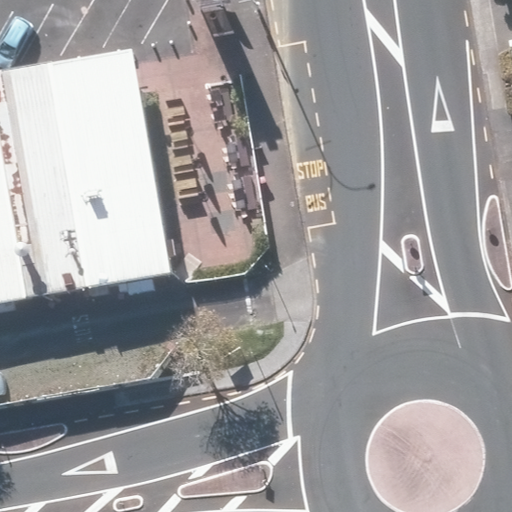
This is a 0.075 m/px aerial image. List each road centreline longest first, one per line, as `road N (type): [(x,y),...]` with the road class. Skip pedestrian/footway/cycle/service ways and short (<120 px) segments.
road 1 (primary): [(417,0),(478,399)]
road 2 (primary): [(362,391),(357,237),(320,0)]
road 3 (tertiary): [(102,511),(324,433)]
road 4 (primary): [(362,391),(400,377),(441,380),(478,399)]
